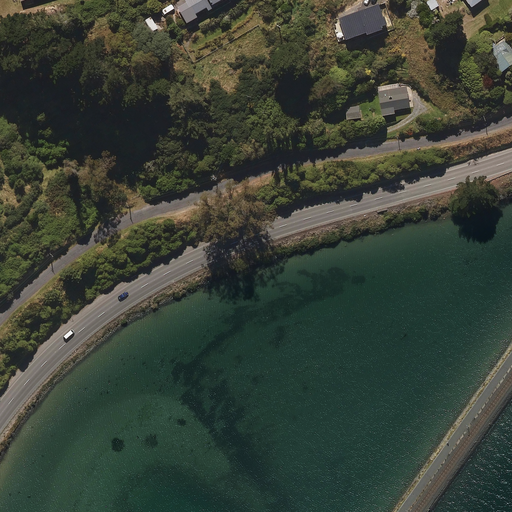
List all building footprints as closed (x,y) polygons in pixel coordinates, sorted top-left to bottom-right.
[(186,0),(189,4),(180,9),(190,26),(200,20),(198,16),(210,10),(211,12),(232,0),(186,0)] [(464,0),(472,10),(486,0),(464,0)] [(159,30),(152,17),(146,21),(153,33),(159,30)] [(511,69),(511,52),(505,42),(491,50),(492,59),(502,76),(511,69)] [(410,109),(407,87),(379,92),(383,118),(395,116),(394,112),(410,109)] [(364,120),(363,107),(346,108),(348,121),(364,120)]
